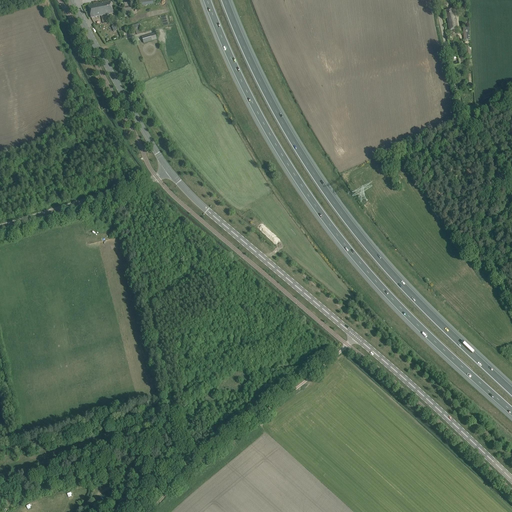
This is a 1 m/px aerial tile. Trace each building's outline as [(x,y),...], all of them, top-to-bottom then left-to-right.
[(110,1),(99,4),(101,16),(113,13),(110,1)] [(124,3),(124,7),(123,7),(123,12),(132,11),(131,6),(131,2),(124,3)] [(101,16),(99,4),(88,6),(91,18),(101,16)] [(454,16),(455,16),(454,9),(443,11),(445,19),(446,18),(447,22),(448,22),(448,25),(449,31),(458,29),(456,19),(455,20),(454,16)] [(124,26),(126,34),(141,29),(139,21),(124,26)] [(157,39),(155,33),(142,37),(143,43),(157,39)]
